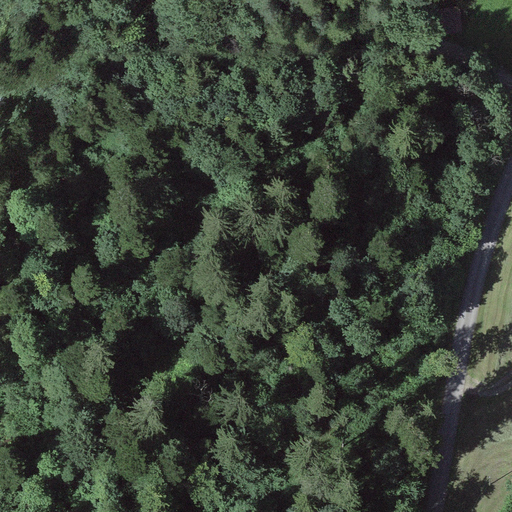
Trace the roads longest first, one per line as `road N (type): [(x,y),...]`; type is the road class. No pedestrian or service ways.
road 1 (track): [(511,82),(420,50),(237,82),(183,54),(154,0)]
road 2 (track): [(432,511),(479,271),(511,182)]
